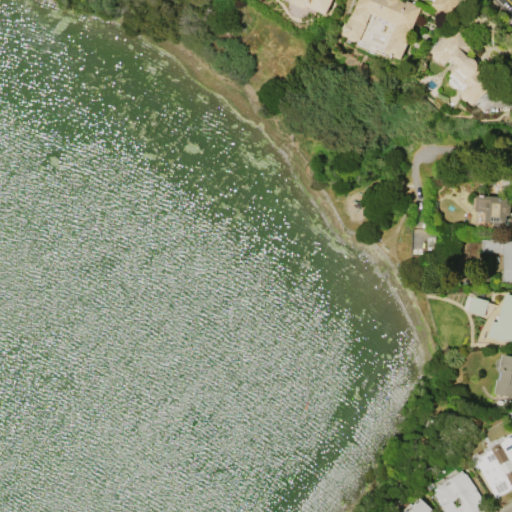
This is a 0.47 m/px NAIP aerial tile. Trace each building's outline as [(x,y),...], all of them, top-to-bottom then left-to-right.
[(331,0),(326,13),(308,6),(307,9),(290,1),(290,0),(331,0)] [(347,21),(349,15),(351,15),(357,0),(400,0),(405,2),(405,0),(421,6),(407,41),(408,42),(401,58),(393,55),(392,57),(388,55),(388,53),(356,40),(354,41),(350,39),(349,37),(342,34),(343,30),(342,27),(344,23),(347,21)] [(430,3),(433,0),(460,0),(444,17),(430,3)] [(429,55),(425,51),(444,31),(448,35),(450,33),(452,36),(457,30),(463,36),(464,35),(469,40),(469,41),(473,46),(467,52),(469,55),(471,55),(472,56),(473,56),(474,57),(475,57),(476,58),(477,59),(478,60),(479,62),(479,63),(479,64),(479,65),(479,67),(479,68),(478,69),(478,70),(477,72),(476,73),(491,88),(471,108),(455,91),(457,89),(444,75),(455,64),(451,59),(442,68),(438,63),(434,63),(429,59),(429,55)] [(476,195),(507,196),(507,203),(510,204),(509,214),(506,214),(506,218),(511,218),(511,225),(493,225),(493,222),(485,221),(486,210),(475,210),(476,195)] [(503,240),(511,240),(511,280),(503,281),(503,240)] [(497,321),(506,293),(511,294),(511,337),(511,340),(505,338),(504,341),(489,336),(494,320),(497,321)] [(488,301),(484,316),(468,311),(473,296),(488,301)] [(511,396),(494,393),(497,379),(498,379),(500,370),(498,370),(502,353),(511,355),(511,396)] [(511,440),(511,486),(495,496),(477,462),(481,460),(479,456),(486,452),(486,451),(491,448),(490,447),(499,442),(500,443),(502,442),(501,441),(504,440),(503,438),(508,436),(509,437),(510,437),(511,440)] [(433,489),(461,470),(464,474),(465,473),(476,489),(475,489),(486,505),(475,511),(444,511),(436,499),(437,499),(433,493),(435,492),(433,489)] [(431,508),(427,511),(400,511),(410,502),(412,505),(419,497),(431,508)]
